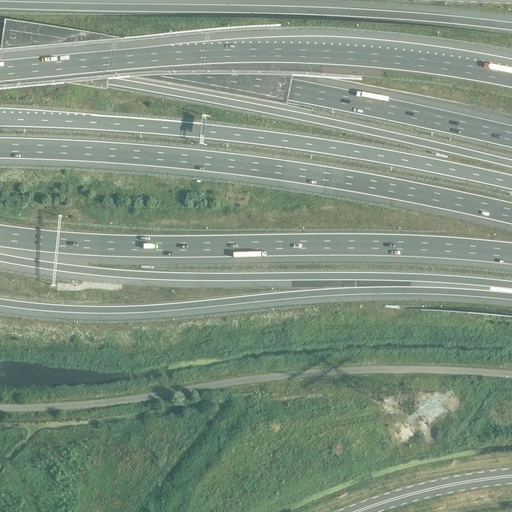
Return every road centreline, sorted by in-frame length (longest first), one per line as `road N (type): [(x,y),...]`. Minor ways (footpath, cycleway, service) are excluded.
road 1 (motorway): [(511,165),(316,120),(0,65)]
road 2 (motorway): [(511,137),(0,42)]
road 3 (motorway): [(0,148),(246,166),(511,214)]
road 4 (motorway): [(511,183),(206,131),(0,119)]
road 5 (unclassified): [(511,375),(277,375),(108,404),(0,408)]
road 6 (motorway): [(511,78),(323,52),(0,72)]
road 7 (motorway): [(0,258),(128,275),(511,286)]
road 8 (motorway): [(0,302),(136,309),(325,293),(511,297)]
road 9 (motorway): [(511,26),(336,12),(0,5)]
road 10 (motorway): [(0,236),(511,254)]
road 11 (secondary): [(511,475),(427,488),(352,511)]
